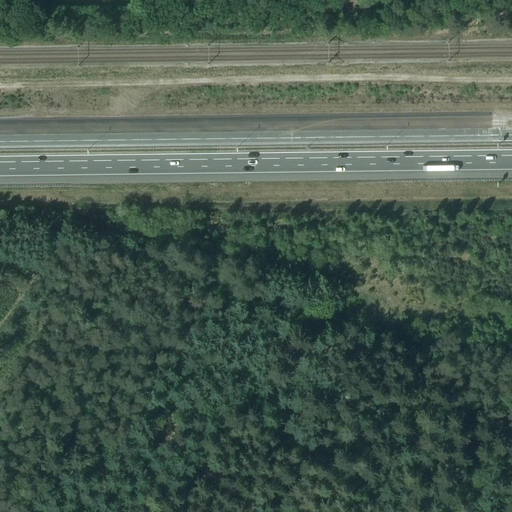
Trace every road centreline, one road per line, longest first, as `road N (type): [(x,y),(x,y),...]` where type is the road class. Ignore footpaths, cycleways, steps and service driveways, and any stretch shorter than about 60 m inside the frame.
road 1 (motorway): [(511,131),(0,138)]
road 2 (motorway): [(0,165),(511,159)]
road 3 (track): [(511,79),(0,84)]
road 4 (unknown): [(259,511),(154,427)]
